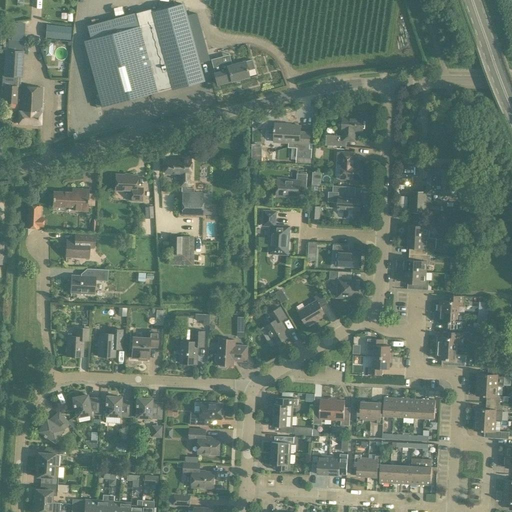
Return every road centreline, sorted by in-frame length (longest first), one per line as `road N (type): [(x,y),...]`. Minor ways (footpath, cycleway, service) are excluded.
road 1 (residential): [(7,171),(295,95),(390,82)]
road 2 (residential): [(390,82),(372,318)]
road 3 (residential): [(452,508),(244,491)]
road 4 (residential): [(58,381),(82,375),(253,390)]
road 5 (residential): [(455,445),(456,380),(417,370),(416,333),(372,318)]
road 6 (residential): [(16,511),(21,426),(28,407),(58,381)]
road 7 (residential): [(372,318),(253,390)]
road 8 (residential): [(58,381),(36,245)]
road 9 (residential): [(452,508),(486,510),(490,447),(455,445)]
road 10 (residential): [(390,82),(511,82)]
